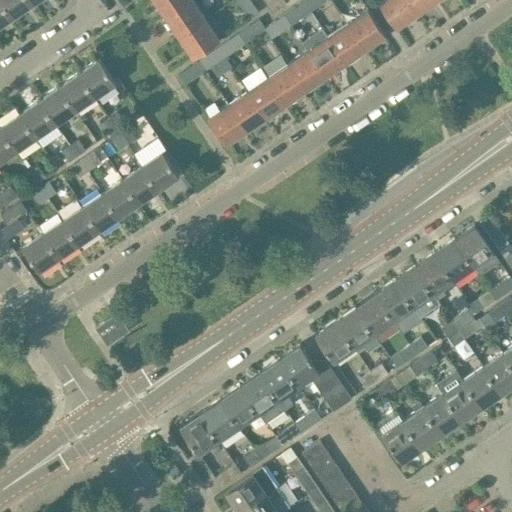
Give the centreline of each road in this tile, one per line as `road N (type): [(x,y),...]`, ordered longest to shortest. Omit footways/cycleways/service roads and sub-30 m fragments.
road 1 (residential): [(37,327),(511,4)]
road 2 (tertiary): [(100,422),(412,212)]
road 3 (tertiary): [(511,129),(412,212)]
road 4 (tertiary): [(0,490),(100,422)]
